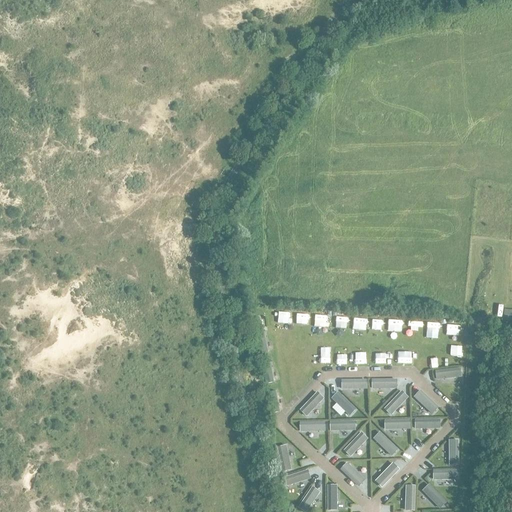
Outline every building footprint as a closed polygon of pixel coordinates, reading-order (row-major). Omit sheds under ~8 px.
[(511,310),(504,309),(503,321),(511,321),(511,310)] [(268,335),(261,337),(264,355),(272,354),(268,335)] [(273,362),(266,364),(270,384),(277,383),(273,362)] [(460,369),(436,371),(437,379),(460,377),(460,369)] [(342,380),(342,388),(365,388),(365,380),(342,380)] [(374,380),(374,388),(396,388),(396,380),(374,380)] [(278,390),(271,391),(275,408),(281,407),(278,390)] [(401,391),(384,410),(390,416),(408,397),(401,391)] [(421,392),(416,398),(432,414),(438,408),(421,392)] [(340,393),(334,399),(350,415),(356,409),(340,393)] [(300,411),(306,416),(321,400),(315,394),(300,411)] [(416,421),(416,429),(439,428),(438,420),(416,421)] [(331,421),(331,429),(353,429),(353,421),(331,421)] [(385,421),(385,429),(407,429),(407,421),(385,421)] [(302,422),(302,430),(325,430),(325,422),(302,422)] [(380,432),(374,438),(391,453),(396,447),(380,432)] [(365,438),(359,433),(344,449),(349,455),(365,438)] [(459,441),(451,440),(450,463),(458,463),(459,441)] [(285,443),(277,445),(282,467),(290,465),(285,443)] [(357,485),(363,479),(347,464),(341,470),(357,485)] [(396,472),(391,466),(375,483),(381,488),(396,472)] [(289,485),(303,480),(304,483),(308,481),(307,479),(310,478),(308,471),(287,478),(289,485)] [(436,471),(436,479),(459,479),(459,471),(436,471)] [(322,487),(315,483),(304,502),(311,506),(322,487)] [(429,485),(423,490),(439,507),(444,501),(429,485)] [(415,488),(407,487),(406,510),(414,510),(415,488)] [(338,489),(330,489),(329,511),(337,511),(338,489)]
